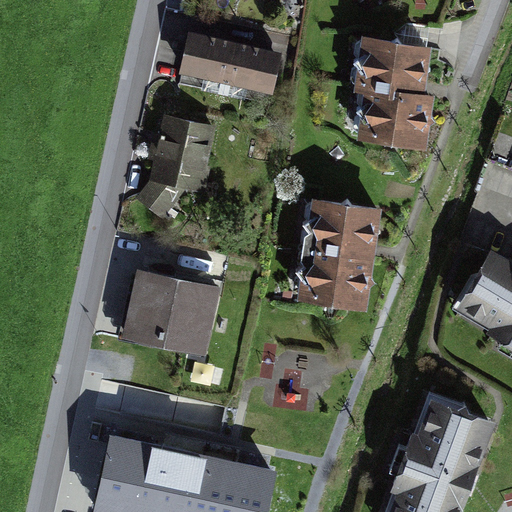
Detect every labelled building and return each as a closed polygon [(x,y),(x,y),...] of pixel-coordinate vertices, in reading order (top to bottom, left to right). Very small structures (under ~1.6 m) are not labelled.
[(286,58),(191,38),(182,82),(277,101),(286,58)] [(432,61),(366,53),(359,108),(373,110),(369,148),(433,156),(439,107),(427,106),(432,61)] [(220,133),(168,123),(157,184),(142,204),(168,227),(193,195),(207,197),(220,133)] [(381,219),(313,209),(298,309),(366,319),(381,219)] [(511,260),(489,248),(453,309),(511,342),(511,260)] [(222,298),(136,280),(122,346),(208,364),(222,298)] [(467,511),(498,425),(428,400),(388,511),(467,511)] [(176,449),(115,435),(111,454),(108,453),(99,496),(132,503),(129,511),(264,511),(268,498),(265,497),(271,469),(235,462),(237,448),(191,438),(188,454),(176,451),(176,449)]
